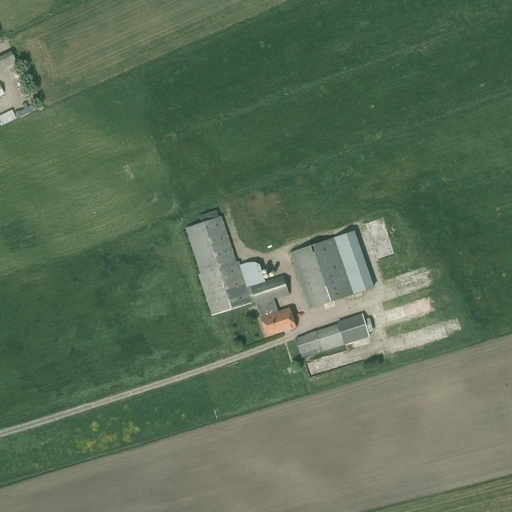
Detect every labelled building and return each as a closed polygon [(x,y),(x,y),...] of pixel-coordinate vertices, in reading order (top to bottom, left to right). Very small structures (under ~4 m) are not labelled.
[(0,70),(15,62),(10,53),(0,57),(0,70)] [(25,103),(17,106),(20,114),(29,110),(25,103)] [(11,122),(8,114),(0,116),(0,123),(1,126),(11,122)] [(221,216),(186,228),(201,274),(198,275),(212,316),(255,301),(256,305),(261,318),(260,318),(267,337),(295,327),(295,328),(296,328),(289,307),(289,308),(277,312),(276,309),(277,309),(273,299),(282,296),(282,297),(289,295),(283,276),(265,282),(260,265),(255,263),(247,263),(240,265),(238,261),(236,262),(221,216)] [(374,287),(354,231),(334,238),(353,294),(354,294),(374,287)] [(334,238),(290,253),(309,309),(353,294),(334,238)] [(365,322),(363,317),(296,339),(302,358),(369,336),(368,332),(372,330),(369,321),(365,322)]
